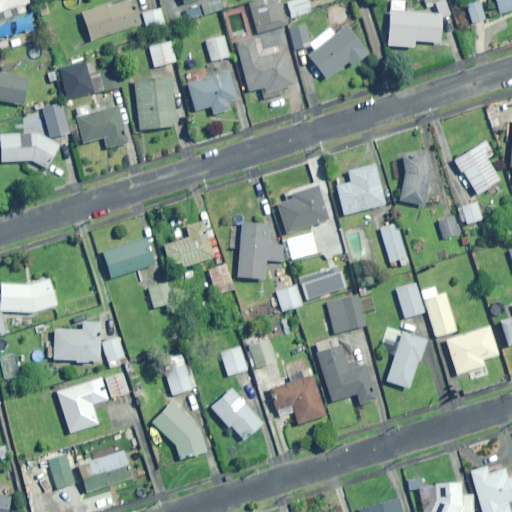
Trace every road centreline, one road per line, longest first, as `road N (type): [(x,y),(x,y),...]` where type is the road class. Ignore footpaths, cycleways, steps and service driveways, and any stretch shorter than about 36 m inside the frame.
road 1 (residential): [(0,232),(511,70)]
road 2 (residential): [(511,405),(180,511)]
